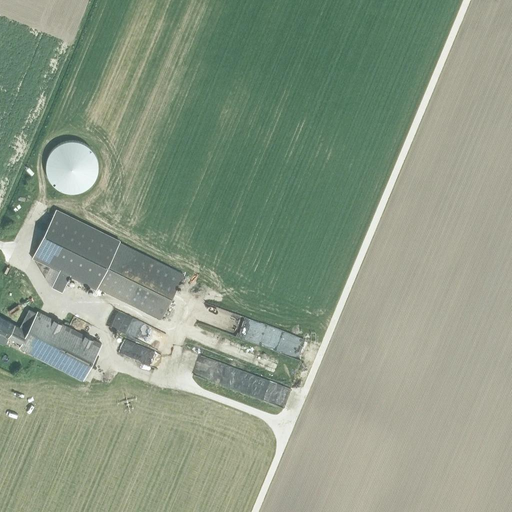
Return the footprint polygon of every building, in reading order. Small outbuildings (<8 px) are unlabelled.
[(60,190),(67,192),(75,193),(82,191),(89,187),(94,181),(97,174),(98,166),(97,159),(94,153),(89,147),(83,143),(76,141),(69,141),(62,143),(56,146),(51,151),(47,158),(46,165),(46,173),(49,180),(54,186),(60,190)] [(51,287),(62,292),(71,275),(161,319),(183,274),(55,211),(33,257),(59,270),(51,287)] [(115,308),(107,325),(142,341),(150,325),(115,308)] [(6,343),(9,337),(22,343),(20,348),(83,380),(101,344),(44,315),(43,317),(29,310),(20,327),(0,316),(0,342),(2,344),(6,343)] [(119,352),(140,361),(145,347),(124,339),(119,352)] [(284,408),(292,389),(244,370),(236,389),(284,408)]
